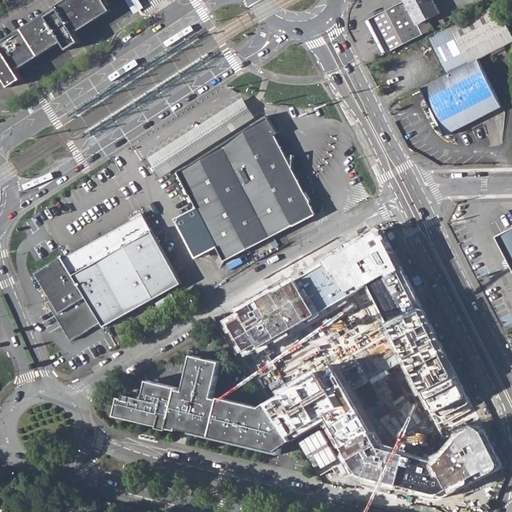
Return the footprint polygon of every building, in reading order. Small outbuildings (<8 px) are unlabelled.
[(19,70),(62,43),(68,51),(82,42),(76,34),(113,11),(109,5),(110,5),(107,0),(66,0),(57,6),(59,9),(53,12),(51,10),(1,42),(3,46),(0,48),(0,81),(5,78),(10,87),(24,78),(19,70)] [(144,7),(139,0),(126,0),(135,14),(144,7)] [(370,21),(387,53),(423,34),(418,24),(440,13),(433,0),(404,0),(406,2),(370,21)] [(448,74),(478,59),(511,41),(511,33),(497,4),(430,39),(448,74)] [(195,32),(69,113),(73,118),(199,37),(195,32)] [(210,51),(83,134),(87,140),(214,57),(210,51)] [(447,136),(502,107),(478,59),(448,74),(422,88),(431,105),(426,108),(430,115),(434,112),(447,136)] [(311,201),(308,196),(305,191),(276,135),(281,132),(268,116),(267,117),(227,148),(183,172),(202,208),(222,247),(230,261),(317,214),(310,202),(311,201)] [(220,248),(199,209),(180,219),(201,258),(220,248)] [(105,327),(182,284),(143,214),(66,257),(103,324),(105,327)] [(511,230),(498,238),(511,266),(511,230)] [(103,324),(66,257),(37,274),(51,299),(49,301),(72,341),(103,324)] [(229,268),(241,265),(240,259),(228,262),(229,268)] [(345,285),(288,304),(299,337),(324,329),(339,375),(324,380),(333,409),(381,394),(345,285)] [(190,432),(280,454),(282,445),(284,444),(285,445),(293,440),(268,402),(262,406),(220,397),(220,398),(214,397),(222,361),(193,354),(185,388),(149,380),(145,397),(127,393),(127,394),(128,394),(127,398),(121,396),(117,413),(191,430),(190,432)]
